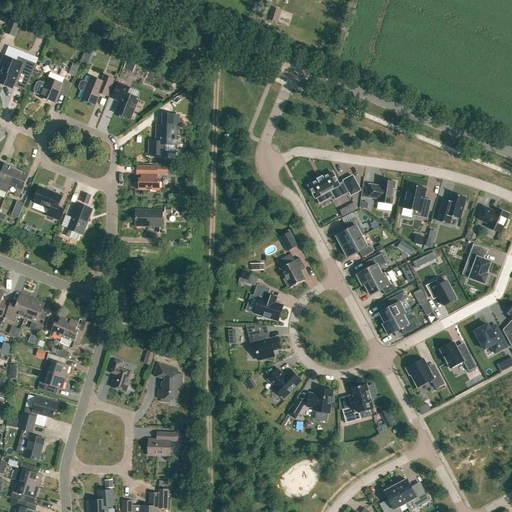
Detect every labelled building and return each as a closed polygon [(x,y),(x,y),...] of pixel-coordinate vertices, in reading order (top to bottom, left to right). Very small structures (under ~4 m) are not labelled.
[(0,20),(6,23),(9,17),(1,14),(0,17),(0,20)] [(5,33),(13,36),(19,21),(11,18),(5,33)] [(0,66),(2,67),(0,72),(0,83),(13,88),(19,73),(31,78),(36,64),(18,57),(17,62),(4,57),(0,66)] [(125,62),(122,70),(132,74),(135,66),(125,62)] [(69,73),(75,76),(77,71),(78,67),(73,64),(71,69),(69,73)] [(79,88),(80,90),(84,92),(81,100),(95,106),(100,94),(108,97),(114,80),(104,76),(102,82),(90,77),(88,83),(84,82),(81,83),(79,88)] [(60,92),(67,95),(72,84),(64,81),(62,84),(48,79),(45,85),(42,84),(40,85),(37,91),(38,93),(41,95),(40,97),(55,104),(60,92)] [(119,101),(115,113),(130,120),(139,99),(127,94),(129,88),(118,84),(112,98),(119,101)] [(173,86),(178,93),(181,90),(185,87),(183,85),(180,87),(177,84),(173,86)] [(174,99),(177,103),(181,100),(181,99),(187,94),(185,91),(174,99)] [(157,125),(157,142),(150,142),(149,156),(164,156),(164,145),(176,145),(177,134),(178,134),(179,116),(164,116),(163,125),(157,125)] [(10,187),(16,170),(4,165),(0,176),(0,190),(7,193),(10,187)] [(137,175),(141,175),(141,180),(139,180),(139,191),(160,191),(161,180),(158,180),(158,173),(168,174),(168,168),(137,167),(137,175)] [(14,196),(19,198),(28,175),(16,170),(10,187),(17,190),(14,196)] [(317,181),(308,186),(315,198),(330,191),(335,200),(349,192),(351,196),(360,191),(352,176),(343,181),(344,182),(338,185),(332,173),(323,178),(322,176),(317,179),(317,181)] [(380,186),(369,185),(367,198),(378,200),(378,203),(392,205),(395,183),(381,180),(380,186)] [(408,185),(403,209),(413,211),(412,215),(427,219),(430,205),(423,203),(426,189),(408,185)] [(48,216),(59,220),(63,210),(58,207),(63,197),(39,188),(33,202),(50,209),(48,216)] [(81,202),(88,205),(91,195),(85,193),(81,202)] [(449,224),(451,217),(460,219),(462,210),(464,210),(466,203),(464,203),(466,198),(452,194),(449,201),(447,212),(440,210),(437,221),(449,224)] [(11,215),(18,218),(24,204),(17,201),(11,215)] [(355,202),(347,206),(351,213),(358,209),(355,202)] [(66,236),(77,241),(80,234),(83,236),(93,210),(81,205),(80,208),(73,205),(69,216),(73,218),(68,229),(69,230),(66,236)] [(509,214),(496,209),(494,213),(491,212),(492,211),(483,207),(477,219),(489,224),(487,228),(500,234),(503,227),(505,228),(508,221),(506,220),(509,214)] [(156,211),(136,210),(136,226),(162,227),(163,208),(155,208),(156,211)] [(336,236),(342,247),(361,236),(356,226),(359,224),(355,218),(344,224),(348,230),(336,236)] [(430,231),(428,239),(433,241),(436,232),(430,231)] [(471,241),(474,234),(468,231),(465,238),(471,241)] [(297,246),(290,232),(280,238),(287,251),(297,246)] [(361,236),(342,247),(347,258),(359,251),(362,258),(373,252),(370,245),(367,247),(361,236)] [(402,241),(398,247),(403,251),(408,245),(402,241)] [(474,265),(470,277),(469,278),(484,284),(485,283),(486,283),(489,277),(487,276),(488,275),(486,274),(490,262),(483,260),(484,256),(485,256),(488,250),(473,245),(467,262),(474,265)] [(280,269),(286,279),(284,280),(287,287),(289,286),(290,288),(304,280),(297,267),(303,264),(298,255),(297,254),(292,256),(294,261),(280,269)] [(368,269),(356,275),(362,286),(364,285),(384,275),(384,274),(382,275),(378,268),(387,263),(382,254),(365,263),(368,269)] [(424,264),(421,258),(413,262),(416,268),(424,264)] [(406,265),(402,267),(410,282),(414,280),(406,265)] [(248,280),(250,275),(250,273),(243,271),(240,278),(248,280)] [(384,275),(364,285),(370,295),(382,289),(385,295),(396,290),(393,283),(390,285),(384,275)] [(436,281),(425,286),(431,297),(437,294),(443,306),(456,299),(447,282),(438,286),(436,281)] [(259,299),(257,304),(255,313),(263,316),(262,318),(270,321),(271,319),(277,321),(282,306),(274,303),(276,298),(267,295),(269,289),(257,285),(253,296),(259,299)] [(391,307),(379,313),(385,323),(385,324),(403,314),(403,315),(405,313),(399,303),(406,299),(402,293),(388,300),(391,307)] [(16,315),(24,319),(32,300),(20,295),(17,303),(11,300),(5,315),(15,319),(16,315)] [(424,296),(417,299),(420,305),(427,301),(424,296)] [(29,328),(39,332),(42,326),(46,315),(41,312),(44,305),(32,300),(24,319),(32,322),(29,328)] [(427,301),(420,305),(426,316),(433,313),(427,301)] [(385,323),(382,324),(388,335),(401,329),(404,335),(420,326),(415,317),(407,322),(403,315),(403,314),(385,324),(385,323)] [(46,331),(62,338),(69,319),(61,315),(58,322),(50,319),(46,331)] [(62,338),(60,344),(77,351),(78,347),(77,347),(78,344),(79,345),(84,333),(76,330),(79,323),(69,319),(62,338)] [(479,329),(474,332),(484,350),(492,345),(496,353),(507,347),(500,335),(494,338),(487,325),(486,326),(485,324),(478,328),(479,329)] [(250,345),(254,344),(258,361),(274,357),(272,351),(280,349),(278,337),(266,340),(264,333),(248,336),(250,345)] [(454,343),(440,350),(450,369),(463,362),(468,372),(477,368),(468,352),(461,356),(454,343)] [(39,349),(36,356),(44,359),(46,352),(39,349)] [(145,361),(152,363),(156,352),(156,351),(149,349),(149,350),(145,361)] [(46,372),(65,378),(69,366),(65,365),(67,359),(48,354),(46,360),(50,361),(46,372)] [(423,359),(406,368),(410,376),(411,375),(418,388),(431,380),(436,389),(445,384),(436,368),(430,371),(423,359)] [(112,360),(108,372),(115,374),(111,387),(126,392),(132,373),(121,370),(123,364),(112,360)] [(161,376),(165,378),(165,381),(164,381),(161,384),(161,390),(158,389),(158,398),(161,399),(161,402),(170,402),(170,399),(177,399),(177,387),(182,387),(182,374),(177,374),(177,370),(158,363),(154,376),(161,379),(161,376)] [(267,379),(274,386),(273,388),(284,398),(301,381),(296,376),(297,375),(293,371),(292,372),(290,370),(283,377),(281,375),(282,374),(277,369),(267,379)] [(37,389),(46,391),(48,385),(58,388),(62,390),(65,378),(46,372),(43,383),(39,382),(37,389)] [(473,378),(477,386),(484,382),(481,375),(473,378)] [(258,386),(252,377),(245,382),(250,390),(258,386)] [(371,400),(376,398),(373,385),(367,387),(367,385),(351,389),(354,397),(350,398),(349,397),(348,397),(351,407),(342,410),(346,423),(361,419),(359,413),(373,409),(371,400)] [(315,408),(314,411),(329,414),(331,402),(333,402),(334,395),(332,394),(332,391),(318,389),(317,395),(309,394),(307,406),(315,408)] [(21,421),(34,425),(37,414),(54,419),(58,403),(36,397),(33,409),(25,407),(24,415),(22,414),(21,421)] [(305,404),(297,400),(288,415),(295,420),(305,404)] [(427,404),(418,409),(422,415),(430,410),(427,404)] [(379,413),(387,429),(396,425),(388,409),(379,413)] [(9,418),(7,425),(18,428),(20,421),(9,418)] [(23,457),(38,461),(44,439),(31,436),(34,425),(21,421),(19,429),(22,430),(20,438),(28,440),(23,457)] [(149,440),(148,455),(170,456),(170,441),(177,441),(177,433),(163,433),(163,440),(149,440)] [(20,481),(39,487),(42,475),(28,471),(30,466),(21,463),(19,469),(23,470),(20,481)] [(104,480),(105,488),(113,488),(112,479),(104,480)] [(397,485),(396,486),(405,504),(411,501),(415,509),(430,501),(421,485),(415,488),(411,487),(407,480),(405,481),(403,480),(397,483),(397,485)] [(35,499),(39,487),(20,481),(16,493),(12,492),(10,497),(18,500),(33,504),(34,499),(35,499)] [(405,504),(396,486),(394,487),(392,486),(387,489),(386,491),(384,492),(388,500),(386,503),(380,507),(383,511),(401,511),(399,507),(405,504)] [(158,511),(159,509),(168,509),(168,490),(159,489),(159,493),(149,492),(149,506),(132,505),(132,501),(122,500),(121,511),(158,511)] [(90,511),(107,511),(107,505),(113,505),(112,491),(98,492),(99,501),(87,502),(88,511),(90,511)] [(33,504),(18,500),(17,506),(20,507),(18,511),(38,511),(35,511),(37,505),(33,504)]
